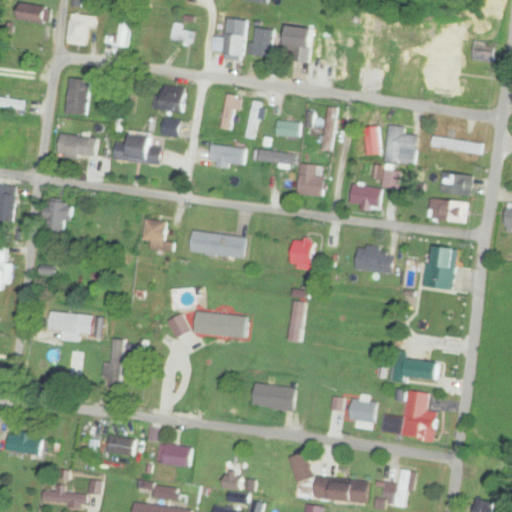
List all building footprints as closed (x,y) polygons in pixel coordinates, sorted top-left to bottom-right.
[(21,20),(47,25),(50,8),(24,4),(21,20)] [(98,28),(99,16),(72,15),(71,45),(91,45),(91,28),(98,28)] [(129,48),(132,18),(122,17),(119,47),(129,48)] [(186,25),(176,23),(173,42),(195,45),(198,32),(185,30),(186,25)] [(301,51),(300,59),(313,61),(317,29),(288,26),(285,49),(301,51)] [(256,56),(275,57),(278,30),(259,28),(256,56)] [(229,61),(243,60),(240,33),(227,35),(229,61)] [(393,90),(400,40),(390,38),(382,88),(393,90)] [(326,39),(326,79),(336,79),(336,39),(326,39)] [(475,61),(498,61),(498,42),(476,42),(475,61)] [(455,66),(428,68),(430,96),(456,94),(455,66)] [(0,79),(37,79),(37,70),(0,70),(0,79)] [(90,116),(92,80),(72,79),(70,115),(90,116)] [(186,113),(190,94),(163,89),(160,108),(186,113)] [(23,108),(23,99),(0,99),(0,108),(23,108)] [(263,103),(255,102),(248,139),(257,140),(263,103)] [(324,151),(335,152),(339,108),(328,107),(324,151)] [(303,122),(279,122),(279,137),(303,137),(303,122)] [(418,165),(421,137),(407,135),(408,127),(392,125),(388,162),(418,165)] [(370,129),(370,155),(383,155),(383,129),(370,129)] [(118,161),(164,163),(164,145),(154,145),(155,135),(120,133),(118,161)] [(486,145),(435,136),(433,147),(484,156),(486,145)] [(212,162),(247,166),(249,149),(214,145),(212,162)] [(263,164),(298,164),(298,153),(263,153),(263,164)] [(327,166),(302,165),(301,196),(326,196),(327,166)] [(401,189),(403,171),(387,169),(385,188),(356,185),(354,206),(383,209),(385,188),(401,189)] [(472,174),(444,174),(444,194),(472,194),(472,174)] [(0,220),(18,221),(18,186),(0,185),(0,220)] [(431,220),(469,222),(470,201),(432,200),(431,220)] [(74,232),(74,202),(49,201),(48,231),(74,232)] [(178,252),(178,242),(169,242),(169,221),(148,221),(148,252),(178,252)] [(248,259),(251,238),(196,232),(193,253),(248,259)] [(296,269),(317,269),(317,242),(296,242),(296,269)] [(0,290),(6,290),(8,246),(0,245),(0,290)] [(443,288),(455,291),(462,250),(441,246),(437,267),(446,269),(443,288)] [(393,247),(367,247),(367,272),(393,272),(393,247)] [(83,334),(95,336),(97,316),(54,312),(52,331),(65,332),(64,341),(82,343),(83,334)] [(445,363),(398,355),(394,382),(409,384),(410,377),(442,382),(445,363)] [(258,407),(298,412),(301,390),(261,384),(258,407)] [(407,418),(388,416),(386,434),(438,440),(441,413),(430,412),(432,394),(410,391),(407,418)] [(349,419),(350,394),(324,393),(324,418),(349,419)] [(379,425),(382,404),(357,400),(354,421),(379,425)] [(47,438),(12,435),(10,454),(45,457),(47,438)] [(142,439),(116,436),(113,454),(140,457),(142,439)] [(196,448),(164,444),(161,464),(193,468),(196,448)] [(294,457),(299,482),(317,479),(312,454),(294,457)] [(265,482),(284,482),(284,455),(265,455),(265,482)] [(385,497),(392,499),(391,505),(410,509),(417,472),(403,470),(401,485),(387,483),(385,497)] [(373,483),(321,477),(319,498),(371,504),(373,483)] [(92,504),(92,494),(46,494),(46,504),(92,504)] [(488,511),(488,500),(476,500),(475,511),(488,511)] [(138,511),(196,511),(196,510),(140,503),(138,511)]
